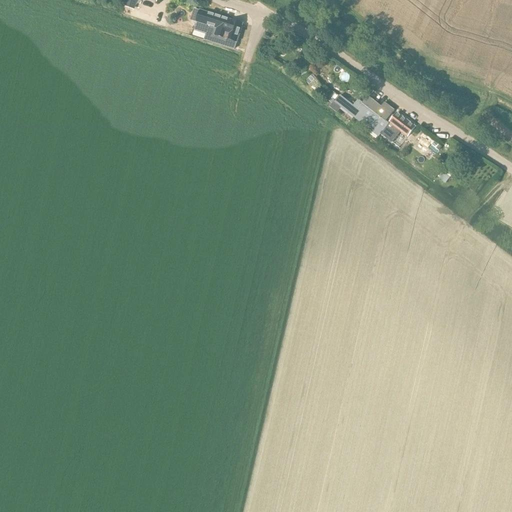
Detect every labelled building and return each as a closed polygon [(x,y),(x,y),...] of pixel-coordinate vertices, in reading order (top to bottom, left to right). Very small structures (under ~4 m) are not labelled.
[(128,0),(126,7),(134,10),(137,0),(128,0)] [(193,9),(190,20),(196,22),(195,25),(216,32),(215,35),(236,42),(237,40),(242,24),(232,21),(230,27),(220,23),(222,18),(200,11),(193,9)] [(305,81),(312,88),(324,101),(324,100),(326,98),(326,96),(326,93),(326,91),(325,89),(312,74),(305,81)] [(332,92),(327,100),(331,104),(337,96),(332,92)] [(335,102),(334,103),(337,105),(341,108),(349,113),(348,114),(352,117),(367,128),(379,137),(380,134),(392,143),(400,132),(407,137),(414,128),(415,127),(396,113),(393,117),(391,115),(394,111),(384,103),(384,104),(382,107),(368,97),(363,104),(358,101),(353,107),(342,99),(339,96),(338,97),(335,102)] [(422,132),(419,135),(436,148),(439,145),(422,132)] [(447,146),(437,160),(444,164),(453,150),(447,146)]
